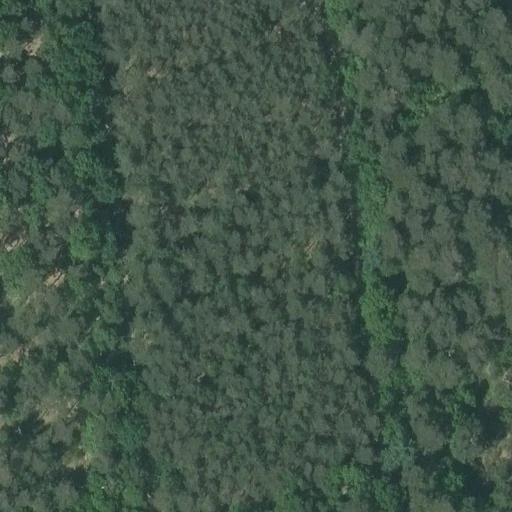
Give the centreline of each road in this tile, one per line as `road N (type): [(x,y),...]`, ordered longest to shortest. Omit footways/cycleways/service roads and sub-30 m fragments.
road 1 (track): [(149,511),(90,0)]
road 2 (track): [(382,488),(320,0)]
